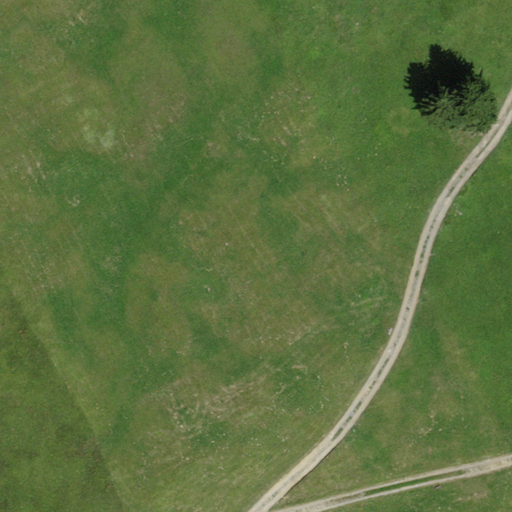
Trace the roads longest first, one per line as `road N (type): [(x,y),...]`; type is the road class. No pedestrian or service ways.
road 1 (track): [(511,96),(492,138),(445,196),(386,353),(347,420),(260,511)]
road 2 (track): [(511,461),(306,511)]
